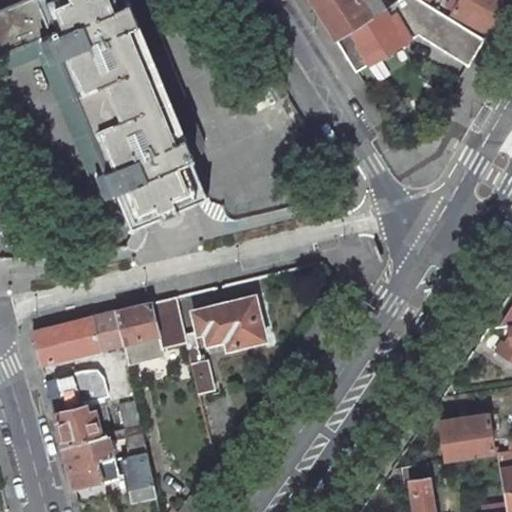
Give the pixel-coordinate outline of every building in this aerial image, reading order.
[(51,33),(37,0),(15,0),(0,6),(0,53),(41,37),(51,33)] [(59,54),(105,164),(96,168),(106,191),(115,188),(132,228),(157,218),(208,197),(192,158),(126,0),(37,0),(51,33),(41,37),(50,58),(59,54)] [(126,0),(192,158),(194,157),(196,156),(201,151),(202,150),(203,149),(204,147),(204,145),(202,139),(148,7),(147,3),(145,0),(126,0)] [(339,0),(313,0),(321,12),(339,0)] [(383,9),(378,0),(339,0),(321,12),(336,38),(383,9)] [(417,32),(442,49),(458,22),(439,10),(422,0),(396,0),(383,9),(400,35),(403,41),(417,32)] [(489,32),(507,0),(460,0),(454,12),(489,32)] [(400,35),(383,9),(336,38),(356,70),(403,41),(400,35)] [(485,39),(458,22),(442,49),(469,65),(485,39)] [(284,94),(242,26),(230,34),(272,102),(284,94)] [(43,234),(23,242),(29,258),(53,257),(43,234)] [(211,306),(193,310),(199,338),(206,336),(210,352),(265,339),(255,295),(236,300),(237,302),(211,308),(211,306)] [(152,302),(115,311),(123,344),(127,365),(165,357),(162,348),(188,342),(177,296),(152,302)] [(511,307),(501,325),(509,324),(510,324),(511,323),(511,307)] [(92,316),(100,350),(123,344),(115,311),(92,316)] [(92,316),(33,331),(41,364),(100,350),(92,316)] [(511,361),(511,323),(510,324),(509,324),(510,338),(506,343),(503,341),(496,350),(511,361)] [(196,346),(189,348),(199,393),(215,389),(208,360),(201,361),(199,351),(196,346)] [(83,371),(56,376),(63,410),(54,412),(63,446),(101,437),(99,425),(107,423),(102,405),(110,403),(103,382),(101,372),(84,375),(83,371)] [(136,403),(120,407),(126,431),(141,427),(136,403)] [(489,414),(441,421),(446,460),(494,453),(489,414)] [(126,431),(107,435),(112,450),(129,447),(127,457),(122,458),(129,489),(154,482),(141,427),(126,431)] [(101,437),(63,446),(74,487),(118,475),(112,450),(107,435),(101,437)] [(429,462),(403,466),(405,480),(410,479),(431,476),(429,462)] [(511,466),(501,469),(508,510),(511,509),(511,466)] [(436,511),(431,476),(410,479),(415,511),(436,511)] [(381,482),(360,511),(388,511),(400,495),(381,482)]
